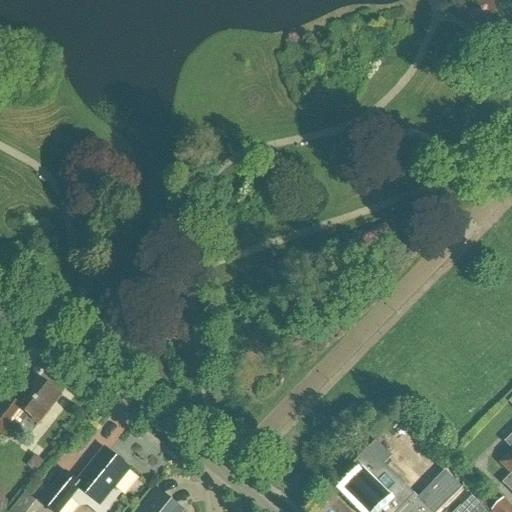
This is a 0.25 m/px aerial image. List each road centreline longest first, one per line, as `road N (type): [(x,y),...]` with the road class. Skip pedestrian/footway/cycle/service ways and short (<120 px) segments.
road 1 (residential): [(220,474),(511,182)]
road 2 (residential): [(220,474),(16,309)]
